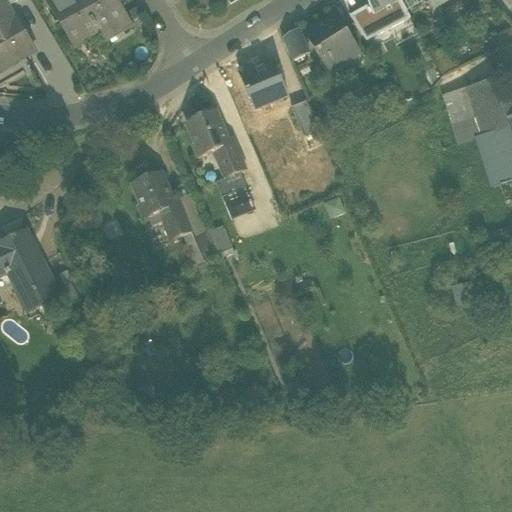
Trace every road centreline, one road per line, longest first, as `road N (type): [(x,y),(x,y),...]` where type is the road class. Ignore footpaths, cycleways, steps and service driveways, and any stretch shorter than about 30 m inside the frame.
road 1 (residential): [(196,68),(126,110),(0,124)]
road 2 (residential): [(297,0),(196,68)]
